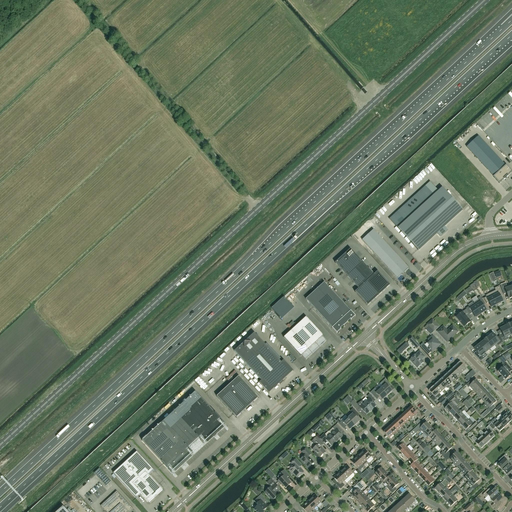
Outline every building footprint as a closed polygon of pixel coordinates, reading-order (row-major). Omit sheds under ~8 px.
[(478,136),(466,147),(494,177),(493,177),(499,184),(503,179),(504,180),(508,176),(507,176),(511,172),(506,166),(478,136)] [(457,154),(444,166),(478,203),(492,191),(457,154)] [(410,201),(389,219),(404,235),(418,251),(440,230),(462,210),(452,199),(442,188),(440,190),(438,191),(434,187),(430,182),(410,201)] [(373,230),(362,241),(397,279),(409,268),(373,230)] [(334,264),(358,290),(355,293),(367,306),(390,285),(378,272),(375,275),(351,249),(334,264)] [(295,296),(307,284),(303,280),(291,291),(295,296)] [(420,293),(430,285),(428,282),(418,291),(420,293)] [(332,329),(337,334),(341,330),(340,329),(343,326),(344,327),(348,323),(347,323),(350,320),(351,321),(355,317),(350,311),(350,312),(324,283),(306,300),(332,328),(332,329)] [(504,294),(507,293),(509,299),(511,297),(511,290),(510,287),(507,288),(505,283),(500,285),(504,294)] [(470,287),(465,291),(467,294),(472,291),(473,292),(477,289),(473,284),(469,286),(470,287)] [(495,291),(491,293),(497,305),(497,304),(498,305),(501,304),(501,303),(503,302),(500,297),(502,296),(498,286),(494,289),(495,291)] [(491,293),(485,296),(486,297),(483,298),(486,304),(489,302),(491,307),(497,305),(491,293)] [(479,300),(473,304),(481,314),(486,311),(483,306),(485,304),(480,297),(478,299),(479,300)] [(473,304),(466,309),(470,314),(472,313),(475,318),(481,314),(473,304)] [(472,318),(465,310),(463,312),(462,312),(456,317),(464,327),(470,322),(469,320),(472,318)] [(306,318),(284,338),(301,357),(302,356),(306,361),(327,342),(322,337),(323,336),(306,318)] [(427,324),(434,332),(439,327),(432,319),(427,324)] [(434,332),(427,324),(426,325),(427,325),(426,326),(428,328),(425,330),(430,335),(434,332)] [(508,337),(510,336),(505,326),(500,329),(503,334),(499,336),(503,342),(509,339),(508,337)] [(456,334),(458,332),(457,330),(456,331),(452,327),(447,332),(443,327),(438,332),(447,341),(456,333),(456,334)] [(254,333),(234,352),(261,381),(259,383),(269,394),(269,393),(293,372),(283,361),(281,363),(254,333)] [(499,337),(496,339),(492,334),(488,338),(494,346),(497,344),(498,346),(503,342),(499,337)] [(427,348),(431,353),(438,347),(439,348),(442,345),(438,340),(437,341),(432,336),(428,340),(432,344),(427,348)] [(420,346),(412,338),(409,341),(416,349),(420,346)] [(490,350),(494,346),(488,338),(483,341),(490,350)] [(485,353),(490,350),(483,341),(478,345),(482,349),(485,353)] [(482,349),(478,345),(474,349),(478,354),(475,356),(480,362),(483,360),(481,357),(483,355),(485,353),(482,349)] [(416,354),(410,360),(417,368),(423,362),(421,360),(424,357),(419,352),(416,355),(416,354)] [(455,366),(461,373),(466,369),(459,362),(455,366)] [(239,367),(243,372),(248,367),(244,363),(239,367)] [(498,372),(505,380),(510,375),(508,373),(511,371),(506,364),(502,367),(498,372)] [(455,366),(451,370),(457,377),(461,373),(455,366)] [(457,377),(451,370),(446,374),(452,381),(457,377)] [(446,374),(442,379),(450,387),(448,385),(452,381),(446,374)] [(234,416),(236,419),(242,414),(242,413),(243,412),(244,411),(244,412),(245,411),(247,409),(248,408),(250,406),(251,405),(253,403),(254,402),(258,398),(256,396),(239,377),(217,397),(234,416)] [(381,389),(387,396),(392,391),(388,387),(390,385),(385,379),(380,384),(383,387),(381,389)] [(442,379),(437,383),(444,390),(446,388),(448,388),(450,387),(442,379)] [(473,391),(480,384),(476,380),(473,382),(471,380),(466,385),(468,387),(469,386),(473,391)] [(437,383),(433,387),(440,395),(439,394),(444,390),(437,383)] [(480,384),(473,391),(477,395),(484,389),(480,384)] [(440,395),(433,387),(428,391),(435,398),(436,399),(437,398),(438,398),(440,396),(440,395)] [(387,396),(381,389),(377,392),(375,389),(370,393),(375,399),(378,396),(382,400),(387,396)] [(488,393),(484,389),(477,395),(481,399),(488,393)] [(199,439),(203,444),(206,442),(223,427),(222,426),(225,424),(195,392),(174,412),(199,439)] [(488,393),(481,399),(485,404),(492,398),(488,393)] [(369,399),(364,403),(372,411),(373,409),(376,406),(372,402),(371,401),(373,399),(369,394),(367,396),(369,399)] [(446,403),(448,405),(445,408),(449,413),(456,407),(457,405),(454,401),(456,399),(453,396),(446,403)] [(438,401),(439,403),(442,405),(446,401),(444,399),(443,397),(438,401)] [(485,404),(489,408),(481,416),(483,418),(494,409),(492,406),(496,402),(492,398),(485,404)] [(352,402),(350,404),(353,407),(356,410),(357,408),(359,407),(357,404),(353,400),(352,402)] [(372,411),(364,403),(360,407),(366,415),(370,412),(372,411)] [(498,413),(503,408),(500,405),(495,409),(498,413)] [(407,410),(413,416),(417,413),(412,407),(407,410)] [(460,411),(456,407),(449,413),(453,417),(460,411)] [(502,417),(508,424),(511,420),(511,419),(508,415),(511,412),(507,407),(505,412),(506,413),(502,417)] [(348,418),(355,426),(359,421),(356,418),(359,415),(353,408),(350,411),(353,414),(348,418)] [(407,410),(404,414),(409,420),(413,416),(407,410)] [(464,415),(460,411),(453,417),(457,422),(464,415)] [(199,439),(174,412),(142,441),(171,473),(174,471),(191,456),(190,456),(193,453),(188,448),(199,439)] [(404,414),(400,417),(405,424),(409,420),(404,414)] [(464,415),(457,422),(461,426),(468,420),(464,415)] [(405,424),(400,417),(396,421),(401,427),(405,424)] [(471,417),(468,420),(461,426),(465,431),(468,428),(470,430),(477,424),(471,417)] [(508,424),(502,417),(500,419),(499,417),(497,417),(496,419),(504,428),(508,424)] [(355,426),(348,418),(343,422),(339,418),(336,421),(344,429),(347,427),(350,430),(355,426)] [(491,423),(489,426),(493,430),(495,428),(499,432),(504,428),(496,419),(491,423)] [(401,427),(396,421),(392,425),(397,431),(401,427)] [(423,425),(421,423),(413,430),(416,434),(418,431),(419,432),(421,431),(423,433),(430,427),(426,422),(423,425)] [(332,428),(335,431),(331,434),(337,441),(343,436),(340,433),(343,430),(337,424),(332,428)] [(392,425),(388,428),(393,434),(397,431),(392,425)] [(480,430),(480,431),(490,441),(494,437),(491,433),(493,431),(493,430),(489,426),(486,428),(488,430),(484,434),(480,430)] [(434,431),(430,427),(423,433),(427,437),(434,431)] [(393,434),(388,428),(383,432),(389,438),(393,434)] [(434,431),(427,437),(427,438),(429,437),(433,441),(440,435),(435,430),(434,431)] [(490,441),(480,431),(478,432),(480,437),(479,438),(485,445),(490,441)] [(337,441),(331,434),(327,437),(324,434),(319,438),(325,445),(328,442),(332,446),(337,441)] [(444,439),(440,435),(433,441),(437,445),(444,439)] [(317,458),(319,457),(319,458),(325,452),(321,447),(324,444),(317,437),(311,442),(316,447),(312,450),(315,452),(313,453),(313,454),(316,458),(317,458)] [(485,445),(479,438),(477,439),(473,437),(471,438),(474,442),(481,449),(485,445)] [(448,443),(444,439),(437,445),(441,450),(448,443)] [(401,453),(407,447),(403,443),(397,449),(401,453)] [(448,443),(441,450),(442,451),(441,453),(441,455),(442,456),(444,459),(450,454),(448,451),(452,448),(448,443)] [(407,447),(401,453),(404,457),(411,451),(407,447)] [(301,452),(305,456),(301,459),(308,468),(314,463),(308,457),(312,454),(306,448),(301,452)] [(364,450),(360,454),(366,461),(371,457),(364,450)] [(411,451),(404,457),(408,461),(414,455),(411,451)] [(155,472),(137,452),(113,473),(136,498),(141,494),(149,503),(163,490),(149,475),(153,471),(155,472)] [(450,454),(444,459),(447,461),(449,459),(453,463),(460,457),(456,452),(452,456),(450,454)] [(366,461),(360,454),(355,458),(362,465),(366,461)] [(418,459),(414,455),(408,461),(412,465),(416,461),(418,459)] [(509,459),(505,455),(498,461),(499,461),(500,460),(501,462),(497,466),(502,471),(510,463),(508,461),(509,459)] [(460,457),(453,463),(457,468),(464,461),(460,457)] [(362,465),(355,458),(351,462),(357,469),(362,465)] [(289,470),(293,475),(294,474),(297,478),(303,472),(299,468),(301,466),(295,459),(292,462),(295,465),(289,470)] [(416,461),(412,465),(410,466),(414,471),(420,465),(416,461)] [(464,461),(457,468),(461,472),(468,466),(464,461)] [(440,462),(440,463),(438,465),(437,465),(439,467),(442,470),(442,471),(445,468),(440,462)] [(511,465),(510,463),(502,471),(506,475),(510,472),(511,473),(511,475),(511,474),(511,465)] [(423,469),(420,465),(414,471),(417,475),(423,469)] [(342,470),(349,477),(353,473),(346,466),(342,470)] [(472,470),(468,466),(461,472),(465,476),(464,477),(464,478),(472,470)] [(385,472),(381,467),(374,474),(378,478),(385,472)] [(274,476),(268,469),(265,472),(271,479),(274,476)] [(423,469),(417,475),(421,479),(427,473),(423,469)] [(282,484),(285,489),(291,484),(286,478),(289,476),(284,470),(279,475),(279,476),(278,477),(280,480),(278,482),(281,485),(282,484)] [(342,470),(338,474),(344,481),(349,477),(342,470)] [(472,470),(464,478),(468,482),(466,484),(475,476),(471,471),(472,470)] [(97,471),(94,474),(106,486),(109,483),(97,471)] [(389,476),(385,472),(378,478),(382,483),(391,475),(389,476)] [(431,477),(427,473),(421,479),(425,483),(431,477)] [(344,481),(338,474),(333,478),(334,479),(332,482),(336,486),(334,487),(337,489),(339,488),(340,489),(344,486),(342,483),(344,481)] [(391,475),(382,483),(384,485),(385,483),(388,486),(395,479),(391,475)] [(466,484),(469,487),(471,486),(472,487),(476,483),(479,480),(477,478),(475,476),(466,484)] [(434,481),(431,477),(425,483),(428,487),(434,481)] [(388,486),(386,487),(392,494),(397,490),(395,487),(399,484),(395,479),(388,486)] [(352,489),(355,491),(351,495),(355,499),(362,493),(360,491),(364,487),(359,483),(356,485),(354,487),(352,489)] [(438,494),(445,487),(441,483),(434,489),(438,494)] [(274,484),(270,487),(265,493),(272,501),(278,495),(276,493),(279,489),(275,485),(274,484)] [(402,487),(396,492),(399,496),(405,491),(402,487)] [(445,487),(438,494),(442,498),(449,492),(445,487)] [(499,493),(494,489),(490,493),(487,490),(483,495),(485,497),(489,502),(491,501),(492,500),(499,493)] [(449,492),(442,498),(446,502),(453,496),(451,493),(453,492),(451,490),(449,492)] [(128,511),(132,509),(117,491),(101,506),(106,511),(128,511)] [(362,493),(355,499),(359,504),(366,497),(362,493)] [(492,500),(491,501),(494,504),(492,506),(496,511),(499,508),(496,505),(502,499),(498,494),(499,494),(499,493),(492,500)] [(409,494),(405,498),(411,505),(413,503),(415,505),(417,503),(414,499),(414,500),(409,494)] [(254,501),(256,504),(258,506),(254,510),(256,511),(263,511),(267,507),(262,501),(265,499),(261,495),(257,499),(254,501)] [(310,499),(317,506),(321,502),(314,495),(310,499)] [(457,501),(453,496),(446,502),(450,507),(457,501)] [(366,497),(359,504),(363,508),(370,501),(366,497)] [(405,498),(400,502),(408,511),(410,509),(409,507),(411,505),(405,498)] [(317,506),(310,499),(306,503),(312,510),(317,506)] [(367,511),(374,506),(370,501),(363,508),(366,511),(367,511)] [(400,502),(396,506),(401,511),(403,511),(405,511),(406,511),(407,511),(408,511),(400,502)] [(310,511),(312,510),(306,503),(301,507),(305,511),(310,511)]
